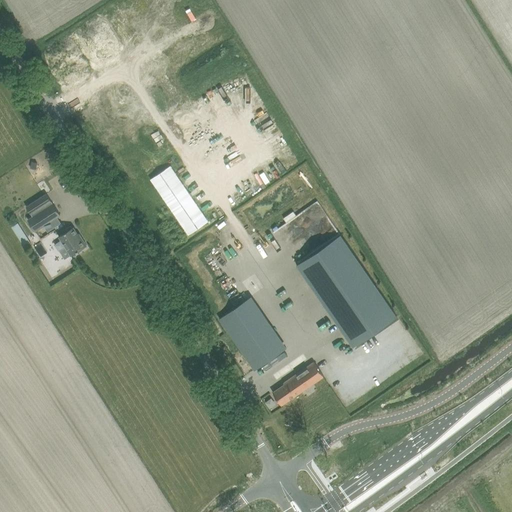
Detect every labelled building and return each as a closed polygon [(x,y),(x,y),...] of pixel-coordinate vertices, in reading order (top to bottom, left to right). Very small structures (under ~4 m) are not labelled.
[(171,166),(151,179),(189,235),(208,221),(171,166)] [(47,194),(27,207),(33,216),(27,219),(35,231),(40,228),(60,215),(47,194)] [(24,247),(31,243),(21,222),(14,225),(24,247)] [(87,245),(79,233),(78,234),(74,227),(72,228),(71,226),(66,229),(67,231),(59,236),(71,255),(73,254),(74,256),(80,252),(79,250),(87,245)] [(278,244),(282,241),(275,231),(270,234),(278,244)] [(341,234),(297,265),(353,347),(398,316),(341,234)] [(224,316),(254,370),(289,351),(259,296),(224,316)] [(285,384),(273,392),(282,405),(324,376),(314,362),(300,371),(284,382),(285,384)]
